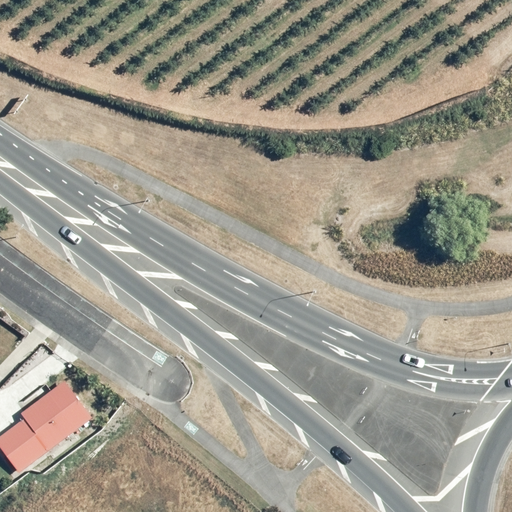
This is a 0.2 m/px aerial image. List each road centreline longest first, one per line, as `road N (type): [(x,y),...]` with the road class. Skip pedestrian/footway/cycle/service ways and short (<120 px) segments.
road 1 (secondary): [(0,138),(180,258),(283,314),(396,366),(435,377),(511,380)]
road 2 (secondary): [(398,511),(329,440),(0,182)]
road 3 (residential): [(0,270),(148,370)]
